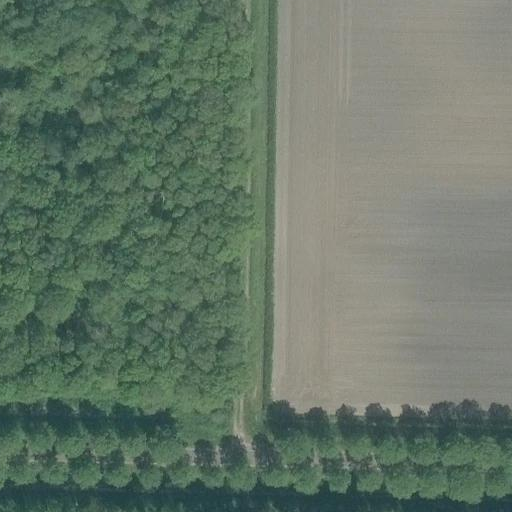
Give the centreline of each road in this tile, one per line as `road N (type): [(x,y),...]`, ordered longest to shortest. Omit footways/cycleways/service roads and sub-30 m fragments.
road 1 (unclassified): [(511,466),(0,457)]
road 2 (unknown): [(255,0),(257,187),(235,318),(233,411),(248,461)]
